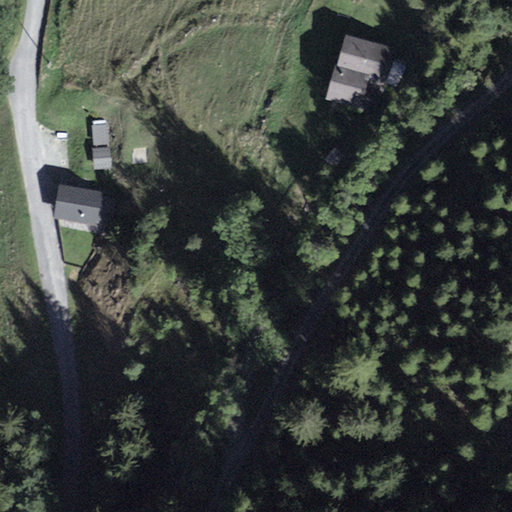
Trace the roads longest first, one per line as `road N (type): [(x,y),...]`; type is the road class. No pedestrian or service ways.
road 1 (track): [(195,511),(403,164),(511,69)]
road 2 (track): [(34,0),(17,106),(78,374),(56,511)]
